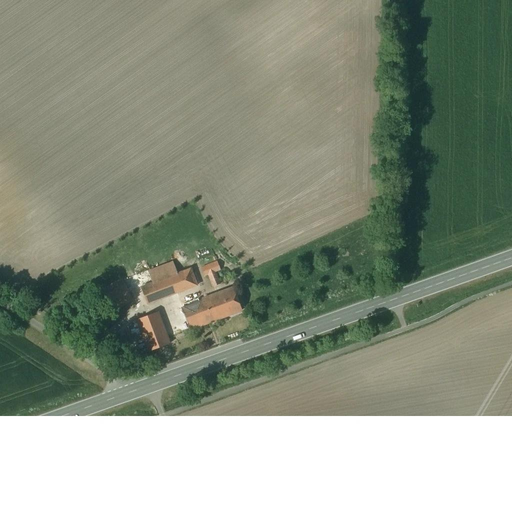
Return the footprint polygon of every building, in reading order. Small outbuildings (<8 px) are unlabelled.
[(217,263),(201,269),(204,276),(208,274),(214,272),(220,270),(217,263)] [(197,267),(140,288),(147,304),(176,293),(182,308),(181,308),(189,329),(210,321),(202,300),(201,297),(208,294),(197,267)] [(214,272),(208,274),(213,287),(219,284),(214,272)] [(124,284),(98,298),(102,305),(123,294),(124,297),(129,294),(124,284)] [(222,293),(202,300),(210,321),(231,314),(222,293)] [(137,308),(131,294),(129,294),(124,297),(129,311),(137,308)] [(157,312),(137,320),(148,352),(169,344),(157,312)]
